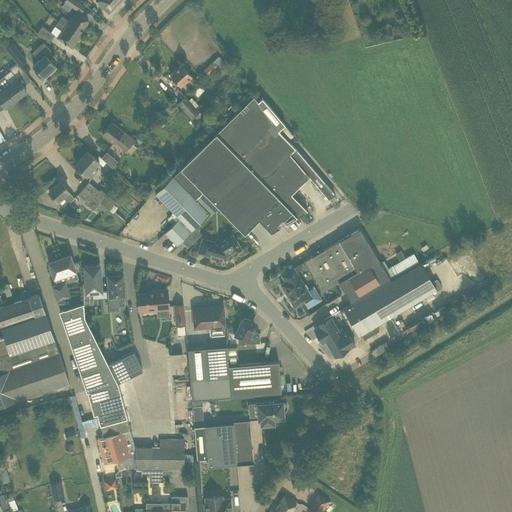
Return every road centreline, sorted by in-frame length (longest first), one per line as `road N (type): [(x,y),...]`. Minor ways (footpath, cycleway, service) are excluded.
road 1 (unclassified): [(239,284),(19,217),(0,204)]
road 2 (tertiary): [(0,166),(66,116),(164,0)]
road 3 (unclassified): [(327,372),(239,284)]
road 4 (unclassified): [(239,284),(261,261),(338,214)]
